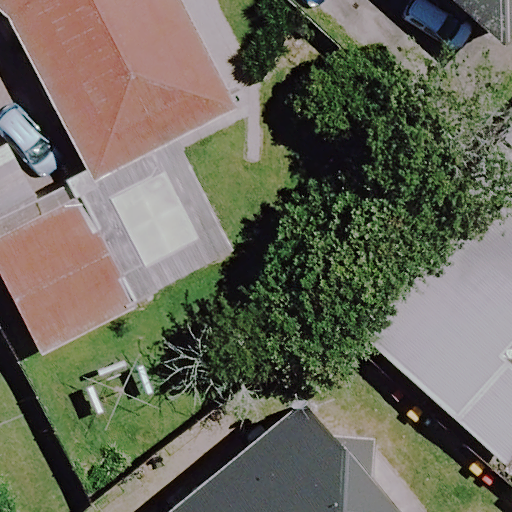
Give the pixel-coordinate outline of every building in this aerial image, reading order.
[(0,0),(0,34),(76,181),(229,109),(172,0),(0,0)] [(511,21),(511,0),(430,0),(486,50),(511,21)] [(311,214),(251,115),(167,167),(227,265),(311,214)] [(511,449),(511,384),(493,367),(511,345),(511,133),(504,143),(334,330),(491,473),(511,449)] [(157,172),(96,203),(139,286),(200,254),(157,172)] [(66,194),(0,225),(0,316),(26,371),(127,323),(66,194)] [(364,511),(283,417),(173,511),(364,511)]
